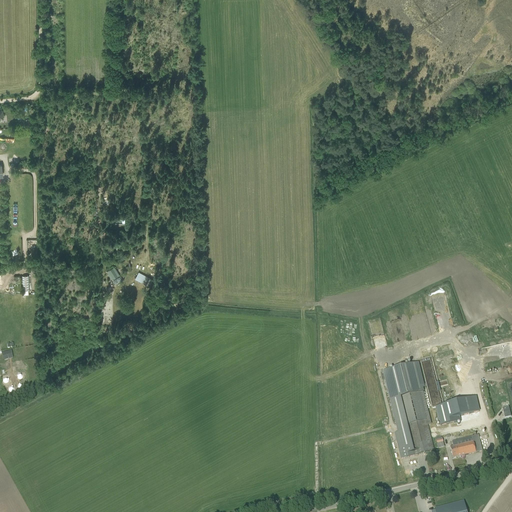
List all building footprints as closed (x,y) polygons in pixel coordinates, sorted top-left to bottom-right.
[(36,246),(36,240),(28,239),(28,245),(32,246),(32,248),(33,248),(33,246),(36,246)] [(106,272),(111,281),(120,276),(114,267),(106,272)] [(135,279),(148,287),(152,279),(139,271),(135,279)] [(2,361),(12,358),(10,351),(0,353),(2,361)] [(464,353),(430,361),(437,389),(431,390),(440,427),(460,422),(459,418),(479,413),(464,353)] [(431,425),(422,388),(423,388),(417,363),(384,371),(398,432),(395,433),(402,459),(434,451),(427,425),(431,425)] [(450,447),(452,454),(453,459),(482,451),(478,435),(452,442),(453,446),(450,447)]
